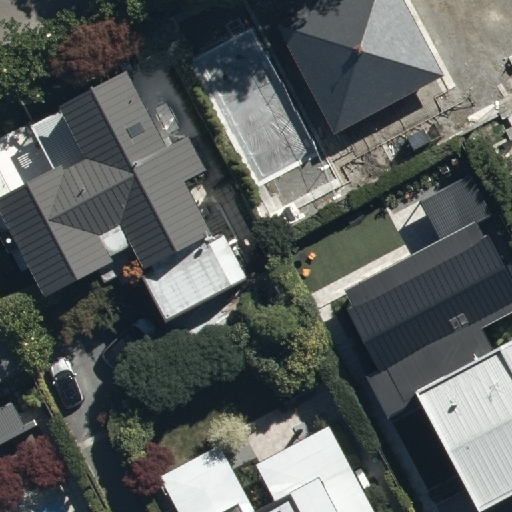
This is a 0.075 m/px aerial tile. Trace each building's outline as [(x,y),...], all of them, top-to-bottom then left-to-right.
[(511,0),(414,0),(430,30),(376,63),(413,135),(511,83),(511,0)] [(101,236),(120,226),(190,358),(272,319),(221,217),(210,223),(188,180),(206,171),(188,136),(165,148),(128,75),(60,111),(87,162),(66,173),(63,168),(0,200),(0,205),(48,298),(115,263),(101,236)] [(480,511),(482,511),(511,496),(511,498),(511,343),(492,354),(477,325),(511,306),(511,264),(490,224),(468,236),(462,225),(372,273),(379,285),(344,304),(399,408),(419,397),(480,511)] [(0,310),(0,380),(29,365),(0,310)] [(254,511),(218,443),(155,477),(173,511),(374,511),(329,427),(256,465),(276,502),(256,511),(254,511)]
